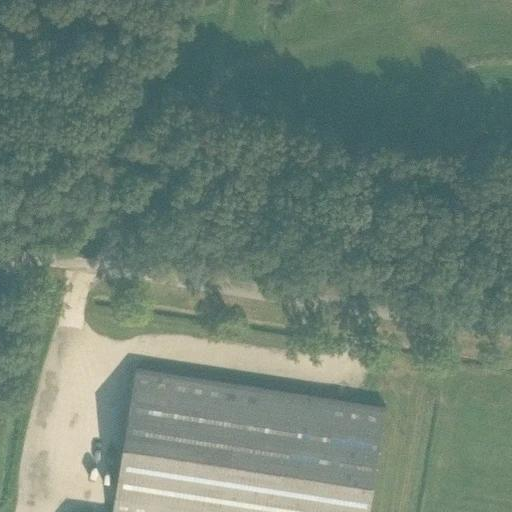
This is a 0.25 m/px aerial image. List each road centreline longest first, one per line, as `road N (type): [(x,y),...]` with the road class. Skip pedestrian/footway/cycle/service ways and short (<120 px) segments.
road 1 (unclassified): [(511,330),(0,250)]
road 2 (track): [(104,265),(122,208),(180,167),(202,121)]
